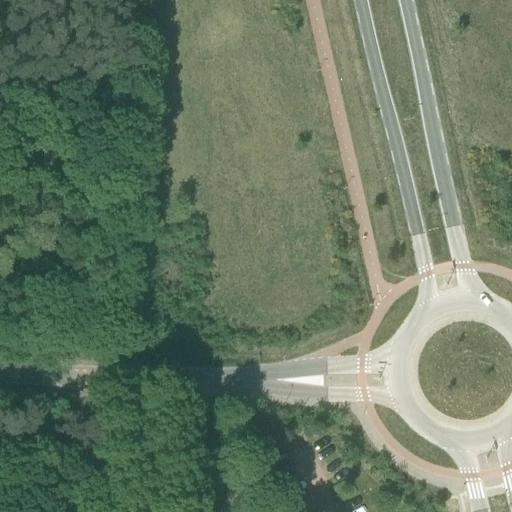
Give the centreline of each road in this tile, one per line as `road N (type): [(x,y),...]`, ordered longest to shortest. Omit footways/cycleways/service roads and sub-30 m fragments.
road 1 (secondary): [(359,0),(426,315)]
road 2 (secondary): [(469,303),(401,0)]
road 3 (unclassified): [(285,382),(0,369)]
